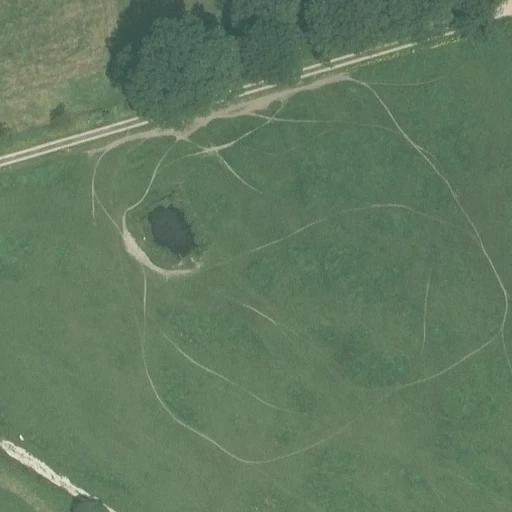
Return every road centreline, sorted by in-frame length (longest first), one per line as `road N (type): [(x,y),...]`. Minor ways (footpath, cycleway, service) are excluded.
road 1 (unclassified): [(0,162),(511,9)]
road 2 (track): [(0,443),(100,511)]
